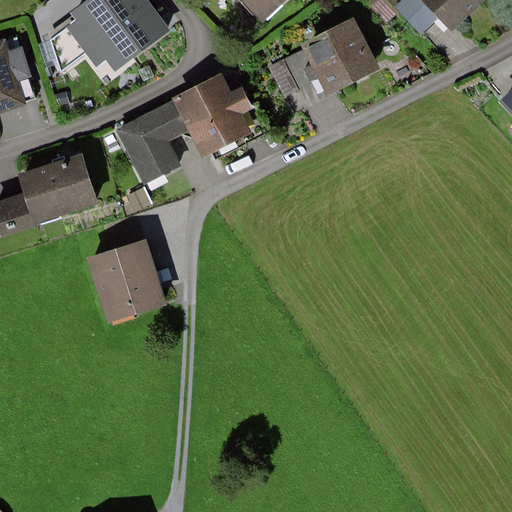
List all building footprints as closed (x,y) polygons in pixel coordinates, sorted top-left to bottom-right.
[(142,0),(108,0),(66,31),(94,70),(159,22),(142,0)] [(234,0),(260,25),(284,0),(234,0)] [(423,0),(419,5),(449,35),(483,0),(423,0)] [(353,24),(302,50),(327,97),(377,71),(353,24)] [(0,47),(0,106),(30,99),(15,44),(0,47)] [(218,82),(176,105),(188,127),(205,159),(247,136),(218,82)] [(511,95),(500,107),(511,119),(511,95)] [(159,143),(188,127),(176,105),(118,137),(144,183),(173,167),(159,143)] [(0,197),(0,232),(0,233),(91,206),(78,163),(14,183),(17,193),(0,197)] [(137,246),(88,262),(108,322),(157,305),(137,246)]
